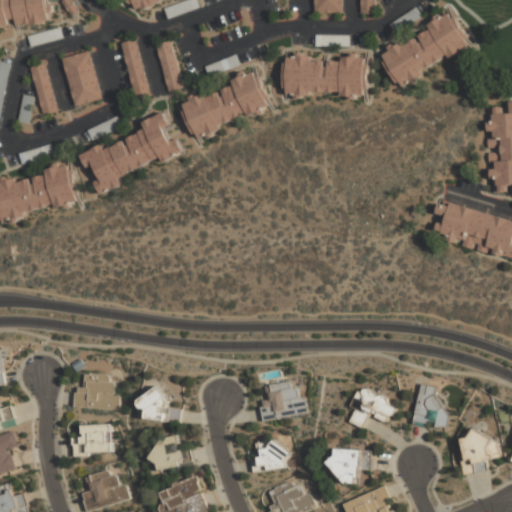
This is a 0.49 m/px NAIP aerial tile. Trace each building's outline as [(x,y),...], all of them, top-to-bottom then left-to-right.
[(0,0),(0,28),(55,22),(52,0),(0,0)] [(134,0),(139,12),(171,0),(134,0)] [(196,0),(186,0),(163,8),(167,19),(200,7),(196,0)] [(344,14),(344,0),(316,0),(316,14),(344,14)] [(362,0),(362,16),(378,16),(378,0),(362,0)] [(397,34),(424,18),(418,9),(391,25),(397,34)] [(381,54),(399,88),(472,48),(454,14),(381,54)] [(60,27),(27,37),(31,47),(63,39),(60,27)] [(350,36),(316,35),(316,48),(350,47),(350,36)] [(121,42),(136,39),(151,98),(135,102),(121,42)] [(156,44),(169,91),(183,87),(171,40),(156,44)] [(62,58),(89,51),(102,99),(76,106),(62,58)] [(204,67),(208,77),(241,65),(236,55),(204,67)] [(285,96),(368,97),(369,58),(286,57),(285,96)] [(0,116),(3,117),(11,64),(0,62),(0,116)] [(57,111),(45,63),(32,67),(44,115),(57,111)] [(220,123),(271,110),(261,70),(231,77),(233,88),(184,100),(194,140),(222,133),(220,123)] [(34,98),(22,95),(18,122),(29,125),(34,98)] [(490,195),(511,194),(511,102),(511,109),(488,109),(490,195)] [(99,194),(123,185),(119,176),(184,151),(180,139),(172,142),(166,127),(171,126),(166,113),(142,122),(146,132),(105,148),(104,146),(84,154),(99,194)] [(89,131),(93,140),(123,126),(118,117),(89,131)] [(51,144),(18,154),(22,165),(54,155),(51,144)] [(0,218),(80,207),(74,164),(46,168),(47,175),(0,181),(0,218)] [(511,257),(511,218),(441,202),(438,216),(446,218),(440,241),(511,257)] [(109,376),(87,374),(86,387),(77,387),(76,407),(118,410),(120,383),(109,382),(109,376)] [(266,419),(308,416),(307,397),(300,397),(299,383),(263,386),(266,419)] [(417,422),(442,425),(446,388),(422,385),(417,422)] [(353,407),(357,409),(352,422),(366,427),(370,415),(391,422),(399,403),(360,389),(353,407)] [(141,420),(182,423),(183,410),(167,409),(168,392),(143,390),(141,420)] [(0,430),(18,426),(13,402),(0,405),(0,430)] [(113,454),(113,425),(84,425),(84,436),(76,436),(76,454),(113,454)] [(0,474),(16,469),(10,449),(20,446),(15,431),(0,435),(0,474)] [(160,440),(162,450),(150,452),(154,474),(191,468),(186,436),(160,440)] [(488,459),(493,458),(490,437),(475,439),(474,437),(467,438),(472,473),(490,471),(488,459)] [(260,460),(256,459),(254,467),(287,474),(293,448),(265,442),(260,460)] [(373,452),(338,449),(336,482),(362,484),(363,469),(372,470),(373,452)] [(88,509),(131,501),(127,482),(118,484),(115,470),(87,476),(90,489),(84,490),(88,509)] [(160,492),(168,510),(163,511),(207,511),(212,510),(197,476),(160,492)] [(274,511),(307,511),(315,509),(303,480),(267,494),(274,511)] [(26,494),(16,497),(12,484),(0,487),(0,511),(28,511),(32,511),(26,494)] [(349,511),(394,511),(385,488),(346,504),(349,511)]
